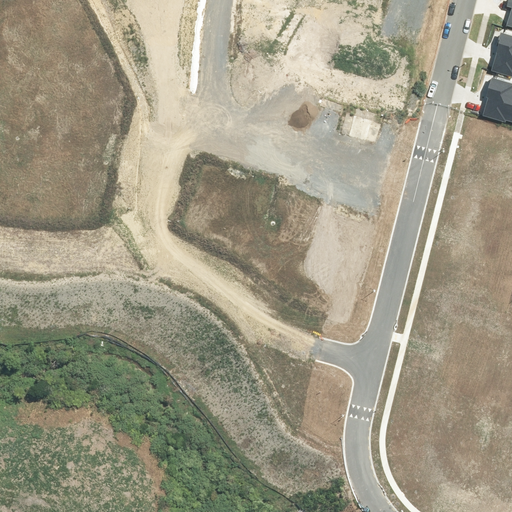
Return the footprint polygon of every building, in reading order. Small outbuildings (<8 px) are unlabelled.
[(400,0),(400,2),(391,0),(384,0),(380,16),(411,24),(417,4),(402,0),(400,0)] [(491,71),(511,77),(511,34),(501,32),(496,46),(498,47),(491,71)] [(511,81),(491,76),(485,98),(487,98),(482,116),(506,123),(506,121),(511,122),(511,81)] [(171,148),(185,165),(189,161),(207,182),(234,158),(202,121),(181,139),(171,148)] [(431,161),(421,158),(407,195),(417,199),(431,161)] [(243,188),(241,188),(240,188),(238,188),(237,188),(236,189),(235,190),(234,191),(233,193),(233,194),(233,195),(233,197),(233,198),(234,199),(234,201),(235,202),(236,202),(238,203),(239,204),(240,204),(242,204),(243,203),(244,203),(246,202),(247,201),(248,200),(248,199),(249,198),(249,196),(249,195),(249,194),(248,192),(248,191),(247,190),(246,189),(244,188),(243,188)]
